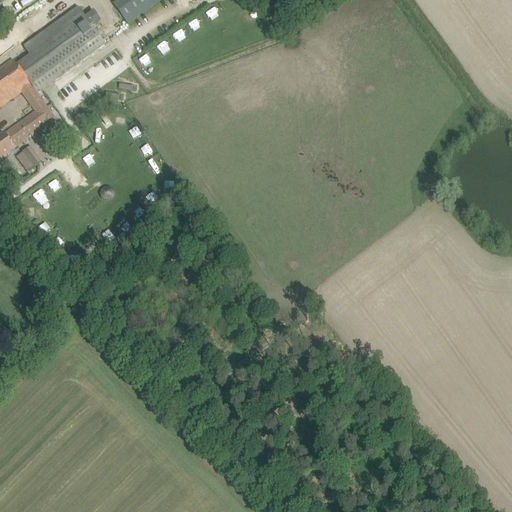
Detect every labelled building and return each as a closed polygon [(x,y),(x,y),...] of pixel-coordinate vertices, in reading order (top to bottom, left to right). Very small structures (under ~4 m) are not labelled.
[(44,0),(52,10),(65,0),(44,0)] [(118,0),(112,5),(126,24),(158,0),(118,0)] [(0,161),(4,158),(10,154),(9,152),(45,126),(46,128),(60,118),(56,113),(53,116),(37,94),(105,45),(77,7),(23,46),(30,57),(17,66),(13,61),(0,69),(0,108),(22,93),(35,112),(0,138),(0,161)] [(193,33),(199,30),(196,22),(189,25),(193,33)] [(176,43),(184,41),(181,32),(173,34),(176,43)] [(155,47),(162,56),(170,49),(163,41),(155,47)] [(125,123),(127,113),(116,111),(114,121),(125,123)] [(61,126),(43,139),(50,148),(68,136),(61,126)] [(94,138),(102,135),(99,127),(91,130),(94,138)] [(147,143),(137,149),(142,158),(152,152),(147,143)] [(41,162),(29,147),(21,153),(22,154),(16,158),(26,173),(41,162)] [(87,168),(94,163),(89,155),(81,160),(87,168)] [(155,174),(164,168),(157,160),(149,166),(155,174)] [(100,190),(99,194),(100,198),(103,201),(107,202),(111,201),(113,198),(115,194),(114,191),(111,188),(107,186),(103,187),(100,190)] [(129,225),(124,219),(118,224),(124,230),(129,225)] [(37,228),(44,235),(51,229),(44,221),(37,228)]
